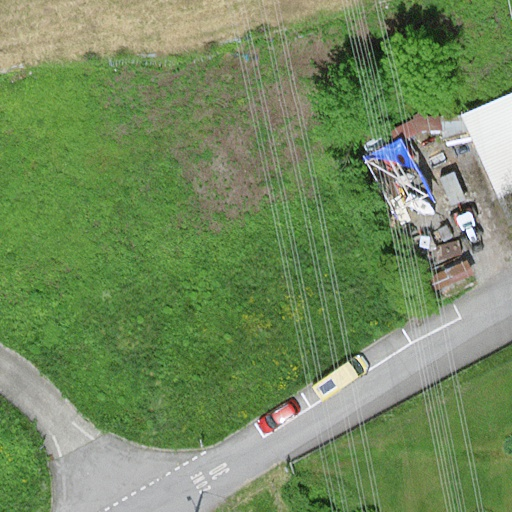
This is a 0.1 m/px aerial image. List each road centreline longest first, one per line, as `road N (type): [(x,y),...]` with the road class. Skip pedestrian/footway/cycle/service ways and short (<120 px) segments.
road 1 (unclassified): [(159,511),(511,313)]
road 2 (track): [(166,508),(0,360)]
